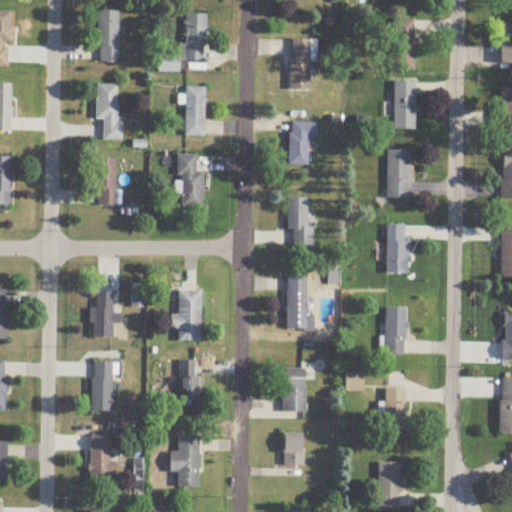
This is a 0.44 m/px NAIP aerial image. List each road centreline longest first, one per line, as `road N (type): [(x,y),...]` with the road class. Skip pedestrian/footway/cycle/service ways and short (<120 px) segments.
road 1 (residential): [(45,511),(53,0)]
road 2 (residential): [(240,511),(245,0)]
road 3 (residential): [(455,511),(456,0)]
road 4 (residential): [(244,247),(0,251)]
